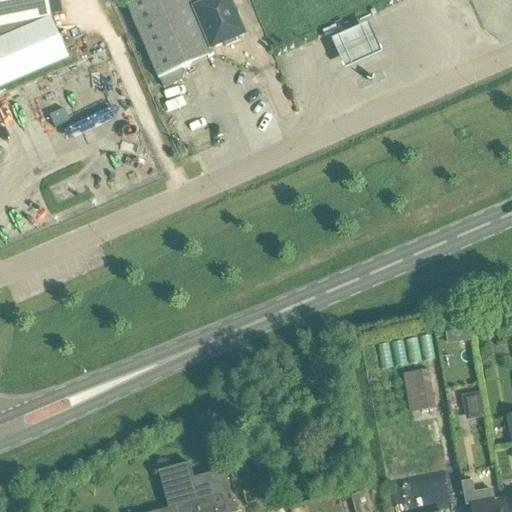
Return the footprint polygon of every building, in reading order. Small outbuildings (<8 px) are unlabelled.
[(0,0),(0,41),(52,20),(47,0),(0,0)] [(146,0),(127,8),(159,82),(160,81),(164,91),(181,83),(184,76),(182,72),(214,58),(211,51),(217,48),(195,0),(146,0)] [(195,0),(217,48),(225,45),(227,49),(240,43),(239,39),(243,37),(227,0),(195,0)] [(52,20),(0,41),(0,90),(69,61),(52,20)] [(367,22),(330,39),(343,69),(380,51),(367,22)] [(447,347),(471,344),(468,323),(444,327),(446,339),(447,347)] [(422,413),(435,411),(428,373),(415,375),(422,413)] [(487,394),(469,394),(470,417),(488,416),(487,394)] [(225,511),(225,509),(234,507),(225,473),(194,482),(190,466),(158,475),(168,511),(166,511),(225,511)] [(472,484),(461,486),(466,509),(470,508),(470,511),(495,511),(494,502),(492,492),(475,496),(472,484)] [(253,490),(243,493),(246,505),(256,503),(253,490)] [(367,495),(351,499),(354,511),(363,511),(371,510),(367,495)]
